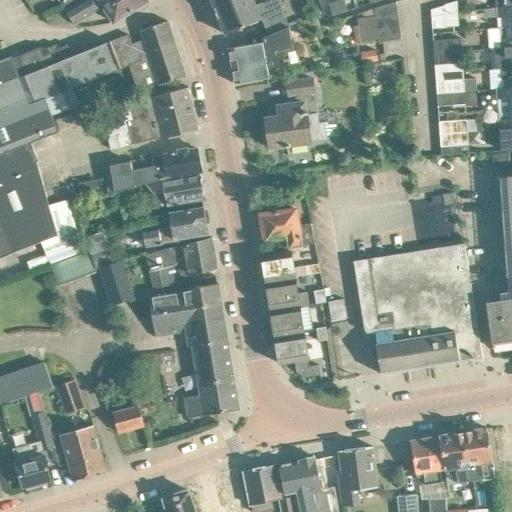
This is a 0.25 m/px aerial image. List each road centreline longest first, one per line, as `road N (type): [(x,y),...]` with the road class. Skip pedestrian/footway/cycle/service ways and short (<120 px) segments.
road 1 (unknown): [(500,396),(479,300),(488,260),(483,212),(455,180),(350,212),(334,230),(334,272),(366,419)]
road 2 (tertiary): [(285,411),(259,370),(213,67),(182,0)]
road 3 (tertiary): [(285,411),(328,422),(511,394)]
road 4 (residential): [(35,511),(210,455)]
